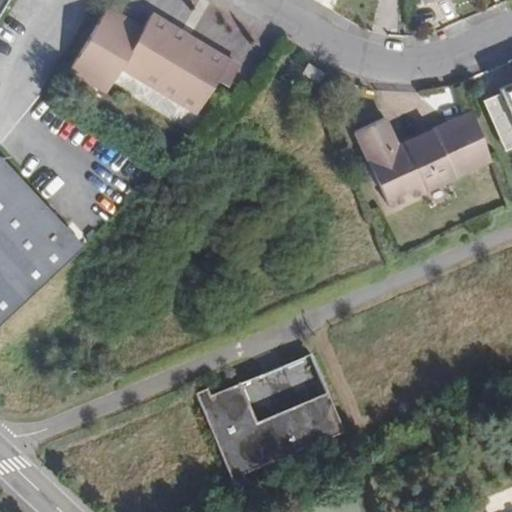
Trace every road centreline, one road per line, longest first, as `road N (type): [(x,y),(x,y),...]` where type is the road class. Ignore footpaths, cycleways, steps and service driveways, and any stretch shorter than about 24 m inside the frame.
road 1 (primary): [(511,297),(0,499)]
road 2 (primary): [(70,511),(511,345)]
road 3 (residential): [(257,0),(355,56),(398,65),(439,62),(511,31)]
